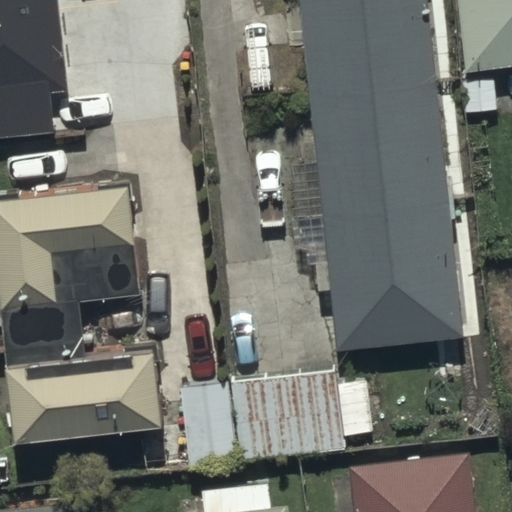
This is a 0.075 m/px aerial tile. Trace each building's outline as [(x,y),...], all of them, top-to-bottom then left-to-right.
[(0,0),(0,149),(86,139),(70,0),(0,0)] [(300,0),(337,360),(464,347),(428,0),(300,0)] [(511,0),(459,0),(468,78),(511,73),(511,0)] [(125,183),(0,197),(0,337),(4,375),(92,364),(85,311),(140,304),(125,183)] [(92,364),(4,375),(15,459),(163,440),(152,356),(92,364)] [(336,367),(229,381),(241,470),(348,456),(336,367)] [(229,381),(177,388),(189,477),(241,470),(229,381)] [(478,511),(472,457),(348,472),(352,511),(478,511)] [(203,511),(289,511),(279,511),(274,511),(271,483),(201,491),(203,511)]
